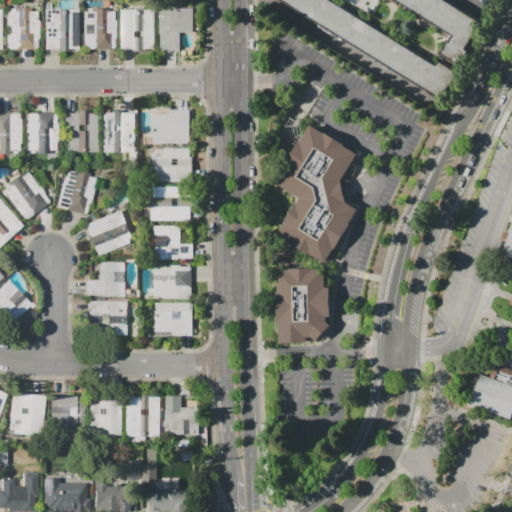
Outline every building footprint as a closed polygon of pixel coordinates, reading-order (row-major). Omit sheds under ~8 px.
[(282,0),(332,0),(436,65),(438,62),(456,73),(440,99),(282,0)] [(445,0),(484,24),(459,65),(440,53),(451,35),(394,0),(445,0)] [(120,8),(154,8),(154,50),(120,50),(120,8)] [(5,9),(37,9),(37,50),(5,50),(5,9)] [(42,49),(42,9),(77,9),(77,49),(42,49)] [(82,9),(114,9),(114,48),(82,48),(82,9)] [(158,9),(190,9),(190,31),(181,31),(181,51),(158,51),(158,9)] [(190,142),(152,142),(152,114),(169,114),(169,109),(190,109),(190,142)] [(96,111),(96,150),(63,150),(63,111),(96,111)] [(55,112),(55,153),(24,153),(24,112),(55,112)] [(0,113),(19,113),(19,154),(0,154),(0,113)] [(135,113),(135,152),(103,152),(103,113),(135,113)] [(356,153),(339,180),(344,202),(357,210),(325,262),(288,239),(283,224),(302,195),(276,180),(309,125),(356,153)] [(190,182),(150,182),(150,148),(190,148),(190,182)] [(0,187),(31,166),(52,196),(20,218),(0,189),(0,187)] [(95,178),(84,216),(53,207),(65,169),(95,178)] [(186,197),(150,197),(150,186),(186,186),(186,197)] [(191,220),(150,220),(150,200),(191,200),(191,220)] [(0,201),(20,225),(0,242),(0,201)] [(97,256),(83,224),(119,209),(133,241),(97,256)] [(511,266),(505,264),(507,256),(501,253),(511,222),(511,266)] [(191,259),(154,259),(154,226),(180,226),(180,242),(191,242),(191,259)] [(123,296),(85,296),(85,281),(97,281),(97,261),(123,261),(123,296)] [(189,298),(150,298),(150,267),(189,267),(189,298)] [(275,270),(323,268),(325,339),(278,341),(275,270)] [(0,286),(6,280),(17,290),(8,300),(22,314),(10,326),(0,316),(0,286)] [(86,300),(126,300),(126,336),(106,336),(106,316),(86,316),(86,300)] [(155,303),(191,302),(191,333),(155,333),(155,303)] [(480,374),(491,378),(495,367),(511,373),(511,414),(470,400),(480,374)] [(45,396),(39,437),(9,433),(14,392),(45,396)] [(120,394),(121,436),(88,436),(87,395),(120,394)] [(161,397),(160,436),(127,436),(127,397),(139,397),(140,394),(152,394),(152,397),(161,397)] [(166,395),(181,396),(181,407),(199,407),(198,435),(165,435),(166,395)] [(83,397),(82,436),(49,435),(50,396),(83,397)] [(141,478),(140,460),(124,460),(125,478),(141,478)] [(155,465),(142,465),(142,481),(156,481),(155,465)] [(34,472),(21,472),(21,486),(11,486),(12,478),(0,477),(0,510),(34,511),(34,472)] [(58,478),(58,483),(85,483),(85,498),(89,499),(89,511),(46,511),(47,510),(42,510),(42,478),(58,478)] [(103,486),(130,486),(130,511),(103,511),(103,486)] [(150,490),(190,490),(189,511),(150,511),(150,490)]
